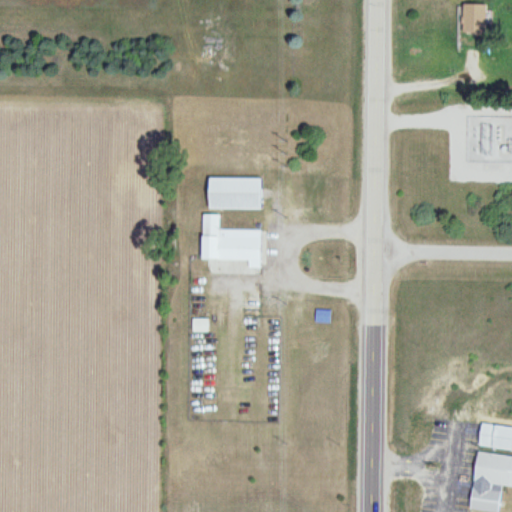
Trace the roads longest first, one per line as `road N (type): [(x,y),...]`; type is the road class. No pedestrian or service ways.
road 1 (tertiary): [(371,511),(377,0)]
road 2 (residential): [(511,255),(375,253)]
